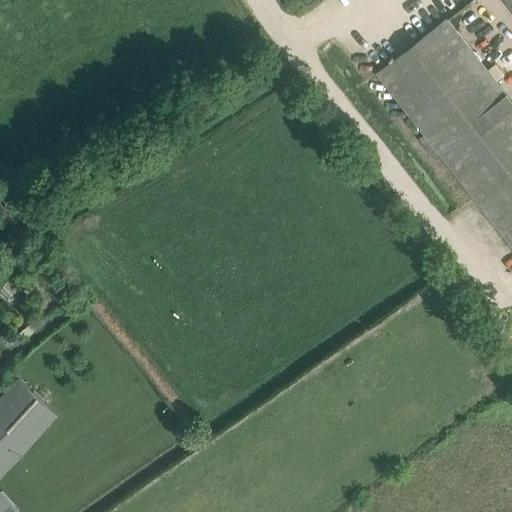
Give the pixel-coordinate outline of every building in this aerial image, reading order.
[(481,0),(474,0),(454,14),(466,32),(491,15),(481,0)] [(511,100),(460,34),(447,18),(395,59),(393,56),(389,59),(391,62),(377,73),(511,245),(511,100)] [(0,288),(10,299),(20,291),(9,279),(0,287),(0,288)] [(0,478),(6,472),(58,414),(18,377),(0,396),(0,478)] [(2,489),(0,490),(0,511),(17,511),(20,510),(2,489)]
